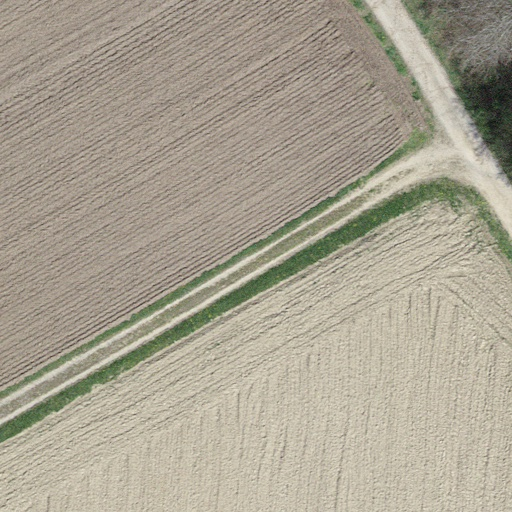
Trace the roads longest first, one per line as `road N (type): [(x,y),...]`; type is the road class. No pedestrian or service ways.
road 1 (track): [(0,408),(461,138)]
road 2 (track): [(511,217),(377,0)]
